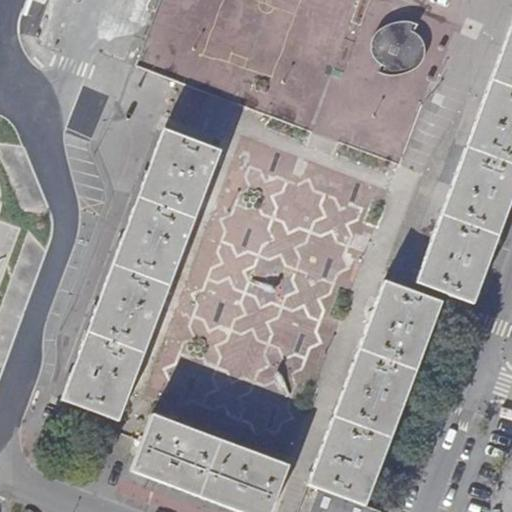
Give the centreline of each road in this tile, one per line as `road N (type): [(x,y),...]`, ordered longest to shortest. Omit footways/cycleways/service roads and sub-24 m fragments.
road 1 (unknown): [(495,327),(371,269),(369,260),(305,427),(161,383),(155,364),(246,151)]
road 2 (residential): [(0,420),(64,232),(65,206),(42,115),(22,91),(0,84)]
road 3 (residential): [(511,283),(424,511)]
